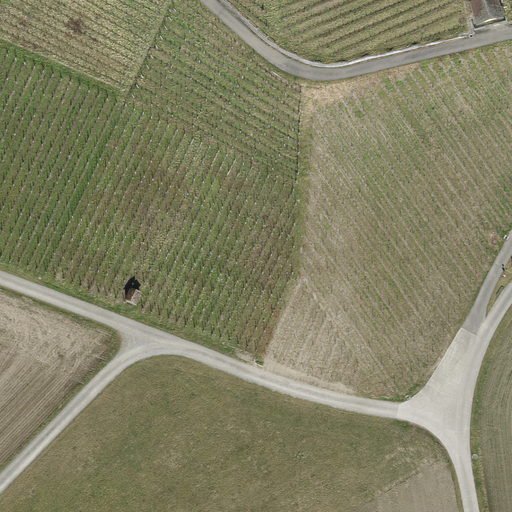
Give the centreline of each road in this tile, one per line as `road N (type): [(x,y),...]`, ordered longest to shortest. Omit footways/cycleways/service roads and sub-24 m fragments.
road 1 (track): [(208,0),(269,55),(308,73),(347,72),(511,32)]
road 2 (track): [(454,412),(412,414),(321,398),(154,337)]
road 3 (track): [(0,484),(154,337)]
road 4 (track): [(154,337),(0,278)]
road 5 (unclassified): [(471,353),(454,412),(472,511)]
